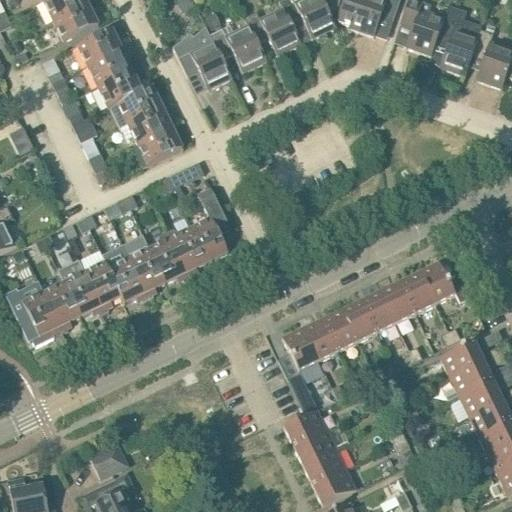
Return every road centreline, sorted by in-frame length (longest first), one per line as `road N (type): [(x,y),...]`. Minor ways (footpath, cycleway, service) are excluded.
road 1 (residential): [(511,137),(363,82),(343,82),(209,150)]
road 2 (residential): [(209,150),(92,206),(22,72)]
road 3 (residential): [(0,433),(221,325)]
road 4 (residential): [(279,296),(465,206)]
road 5 (residential): [(209,150),(126,0)]
road 6 (residential): [(279,296),(209,150)]
